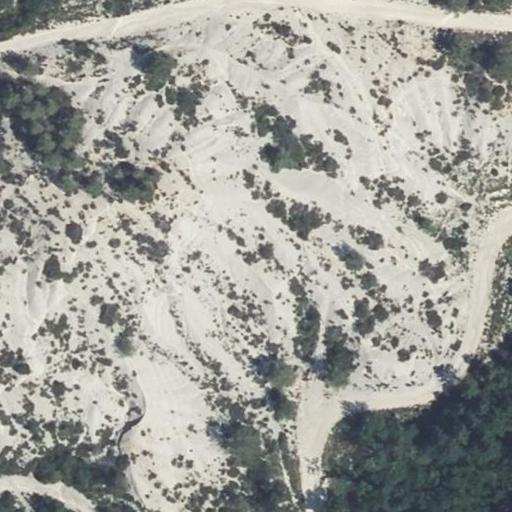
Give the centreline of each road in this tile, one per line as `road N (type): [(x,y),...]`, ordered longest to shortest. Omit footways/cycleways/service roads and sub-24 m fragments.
road 1 (track): [(511,217),(488,248),(477,330),(462,364),(439,387),(350,406),(324,427),(312,475),(321,511)]
road 2 (track): [(0,44),(265,0)]
road 3 (track): [(296,0),(511,31)]
